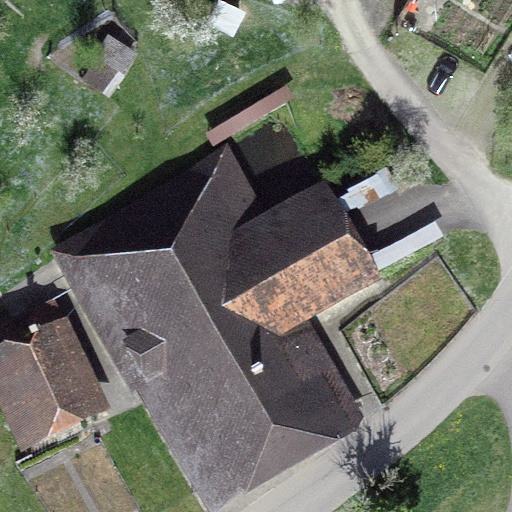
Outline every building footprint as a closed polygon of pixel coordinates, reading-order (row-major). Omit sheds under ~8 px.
[(34,0),(9,0),(1,15),(18,26),(34,0)] [(511,0),(375,0),(391,12),(401,0),(495,0),(511,10),(511,0)] [(133,74),(102,51),(87,72),(95,77),(81,96),(94,105),(110,84),(120,92),(133,74)] [(226,172),(42,270),(170,511),(200,511),(352,432),(298,329),(350,302),(297,204),(255,226),(226,172)] [(0,467),(82,435),(36,318),(0,332),(0,467)]
